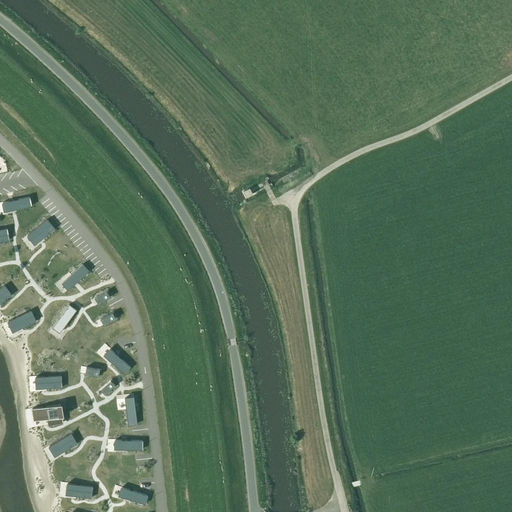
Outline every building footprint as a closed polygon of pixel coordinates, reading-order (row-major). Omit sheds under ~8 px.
[(0,175),(0,184),(2,188),(11,182),(5,173),(0,175)] [(16,188),(8,194),(15,203),(23,197),(16,188)] [(247,196),(252,194),(249,188),(244,191),(243,191),(246,197),(247,196)] [(19,208),(23,214),(34,207),(30,201),(19,208)] [(44,215),(36,219),(41,230),(49,227),(44,215)] [(4,246),(14,253),(17,248),(8,241),(4,246)] [(91,276),(96,275),(91,259),(86,261),(91,276)] [(84,282),(89,295),(104,289),(99,277),(84,282)] [(84,325),(84,346),(95,346),(95,340),(90,340),(89,325),(84,325)] [(135,378),(135,358),(127,358),(128,371),(126,371),(126,378),(135,378)] [(108,380),(107,360),(99,360),(100,381),(108,380)] [(62,418),(61,406),(35,407),(35,419),(62,418)] [(102,446),(110,446),(109,424),(101,424),(102,446)] [(54,449),(62,448),(62,427),(54,427),(54,449)] [(120,457),(136,456),(136,448),(114,449),(114,471),(120,470),(120,457)] [(70,453),(71,464),(79,463),(79,453),(70,453)] [(10,497),(3,497),(3,509),(11,508),(10,497)]
